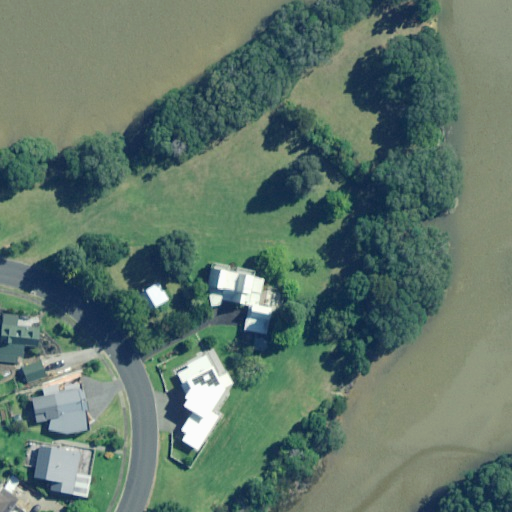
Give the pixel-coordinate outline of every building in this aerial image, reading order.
[(244,330),(266,334),(271,308),(280,310),(284,287),(263,283),(263,279),(253,277),(255,270),(236,267),(235,273),(228,271),(229,265),(212,262),(204,304),(220,307),(222,300),(249,305),(244,330)] [(148,312),(168,299),(158,282),(137,295),(148,312)] [(38,347),(39,329),(0,327),(0,360),(23,361),(23,346),(38,347)] [(197,452),(219,417),(210,412),(224,390),(233,385),(227,374),(218,379),(205,355),(175,371),(188,396),(183,406),(193,412),(176,438),(197,452)] [(28,382),(46,375),(40,360),(22,367),(28,382)] [(52,434),(89,430),(84,383),(63,386),(64,393),(34,396),(36,422),(50,420),(52,434)] [(75,494),(77,482),(87,484),(89,472),(79,470),(82,454),(40,447),(34,476),(64,482),(63,492),(75,494)] [(18,499),(14,496),(20,488),(10,482),(7,485),(0,480),(0,473),(0,472),(0,511),(25,511),(14,504),(18,499)]
